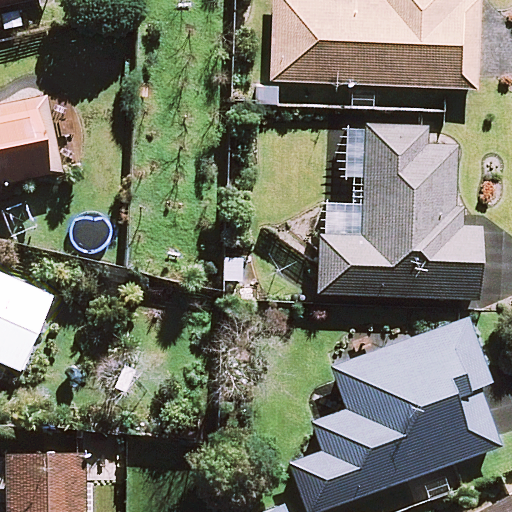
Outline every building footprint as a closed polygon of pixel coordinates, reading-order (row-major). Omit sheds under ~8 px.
[(0,0),(0,18),(47,7),(45,0),(0,0)] [(281,0),(278,88),(488,96),(492,3),(479,2),(478,0),(281,0)] [(0,193),(67,181),(52,107),(0,116),(0,193)] [(322,246),(320,310),(484,316),(488,222),(460,221),(463,158),(433,157),(434,139),(370,136),(365,248),(322,246)] [(0,373),(27,386),(61,309),(0,282),(0,373)] [(292,477),(304,511),(358,511),(506,458),(486,403),(499,398),(474,329),(334,380),(350,422),(316,435),(326,464),(292,477)] [(89,511),(89,466),(9,467),(9,511),(89,511)]
